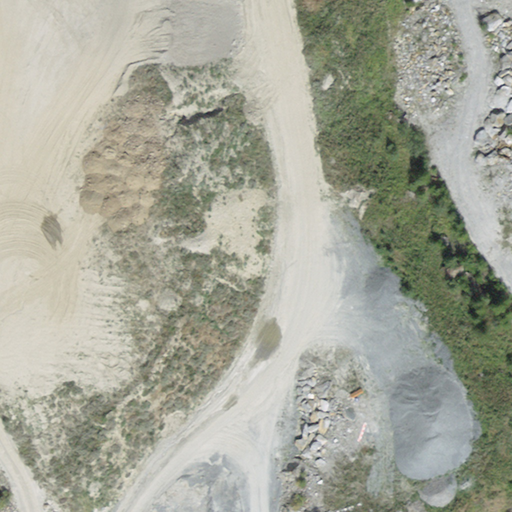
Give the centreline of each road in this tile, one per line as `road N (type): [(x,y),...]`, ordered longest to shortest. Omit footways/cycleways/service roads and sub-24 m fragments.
road 1 (track): [(463,0),(477,46),(478,90),(459,180),(511,281)]
road 2 (track): [(254,511),(240,421),(199,435),(142,511)]
